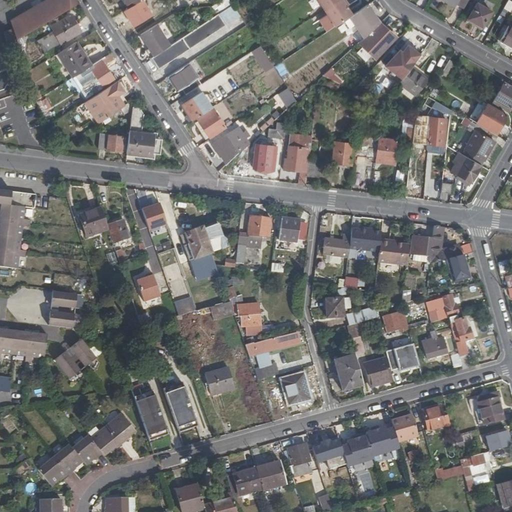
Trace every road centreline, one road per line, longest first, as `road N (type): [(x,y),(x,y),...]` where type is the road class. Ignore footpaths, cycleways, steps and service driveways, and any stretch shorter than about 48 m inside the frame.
road 1 (residential): [(83,511),(92,491),(122,473),(333,414)]
road 2 (residential): [(333,414),(304,307),(318,198)]
road 3 (residential): [(89,0),(203,183)]
road 4 (tertiary): [(203,183),(0,159)]
road 5 (residential): [(333,414),(511,365)]
road 6 (tertiary): [(479,218),(318,198)]
road 7 (residential): [(511,72),(388,0)]
road 8 (residential): [(511,356),(479,218)]
